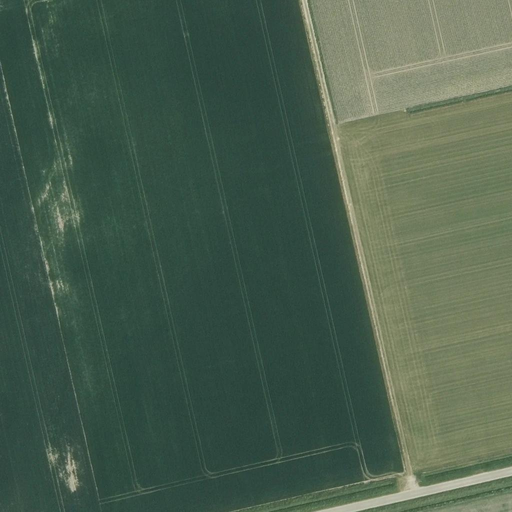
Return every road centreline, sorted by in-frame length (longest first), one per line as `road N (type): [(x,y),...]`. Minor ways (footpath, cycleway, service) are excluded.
road 1 (unclassified): [(346,511),(511,473)]
road 2 (track): [(333,131),(304,0)]
